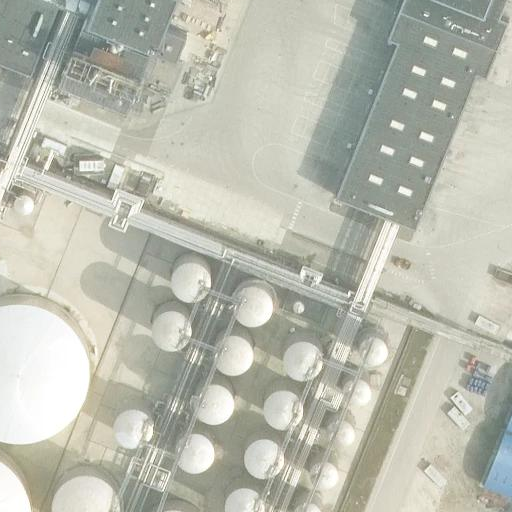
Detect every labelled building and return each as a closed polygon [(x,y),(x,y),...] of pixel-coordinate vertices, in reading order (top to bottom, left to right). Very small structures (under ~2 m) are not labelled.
[(59,5),(45,0),(0,0),(0,62),(31,75),(59,5)] [(89,0),(56,85),(126,113),(152,48),(176,58),(186,32),(162,23),(171,0),(89,0)] [(499,15),(504,0),(395,0),(394,4),(399,6),(498,46),(508,19),(499,15)] [(415,228),(477,73),(486,77),(498,46),(399,6),(387,36),(396,40),(334,196),(394,219),(415,228)] [(22,192),(20,193),(18,195),(16,197),(15,200),(15,203),(17,205),(18,208),(21,209),(23,210),(26,210),(29,209),(31,207),(33,205),(33,202),(33,199),(32,196),(30,194),(28,193),(25,192),(22,192)] [(183,253),(177,255),(172,259),(169,265),(167,271),(168,277),(170,283),(174,288),(179,291),(185,293),(192,293),(198,290),(203,286),(206,281),(208,275),(207,268),(205,262),(201,258),(195,254),(189,253),(183,253)] [(244,276),(238,279),(233,283),(230,288),(228,294),(229,300),(231,306),(235,311),(241,315),(247,316),(253,316),(259,314),(264,310),(267,304),(269,298),(268,292),(266,286),(262,281),(257,278),(251,276),(244,276)] [(0,293),(0,426),(9,429),(30,428),(51,420),(67,406),(79,388),(84,367),(83,346),(75,325),(61,309),(43,297),(22,292),(0,293)] [(164,301),(158,303),(153,307),(150,313),(148,319),(149,325),(151,331),(155,336),(161,339),(167,341),(173,341),(179,338),(184,334),(187,329),(189,323),(188,316),(186,310),(182,306),(177,302),(171,301),(164,301)] [(226,325),(220,327),(215,331),(212,336),(210,343),(210,349),(213,355),(217,360),(222,363),(228,365),(235,364),(241,362),(245,358),(249,353),(250,346),(250,340),(248,334),(244,329),(238,326),(232,324),(226,325)] [(293,331),(287,333),(283,337),(279,342),(278,349),(278,355),(280,361),(284,366),(290,369),(296,371),(302,370),(308,368),(313,364),(316,359),(318,352),(318,346),(315,340),(311,335),(306,332),(300,330),(293,331)] [(347,344),(351,355),(355,359),(365,360),(373,355),(377,345),(374,336),(367,332),(357,331),(351,334),(347,344)] [(333,384),(337,395),(341,398),(351,399),(359,395),(363,384),(360,376),(353,371),(343,371),(338,374),(333,384)] [(205,373),(199,376),(194,380),(191,385),(189,391),(190,398),(192,403),(196,408),(201,412),(207,413),(214,413),(220,411),(225,407),(228,401),(230,395),(229,389),(227,383),(223,378),(217,375),(211,373),(205,373)] [(274,380),(269,382),(264,387),(260,392),(259,398),(259,404),(261,410),(265,415),(271,419),(277,420),(283,420),(289,417),(294,413),(297,408),(299,402),(299,396),(296,390),(292,385),(287,381),(281,380),(274,380)] [(123,399),(117,401),(112,405),(109,411),(107,417),(108,423),(110,429),(114,434),(120,437),(126,439),(132,439),(138,436),(143,432),(146,427),(148,421),(148,414),(145,409),(141,404),(136,400),(130,399),(123,399)] [(511,495),(511,405),(484,486),(511,495)] [(314,425),(318,435),(322,439),(332,440),(340,435),(344,425),(341,417),(334,412),(324,411),(319,415),(314,425)] [(186,423),(180,425),(175,429),(171,435),(170,441),(170,447),(172,453),(177,458),(182,461),(188,463),(194,462),(200,460),(205,456),(209,451),(210,445),(210,438),(207,432),(203,428),(198,424),(192,423),(186,423)] [(255,429),(249,432),(244,436),(241,441),(239,447),(240,453),(242,459),(246,464),(251,468),(258,469),(264,469),(270,466),(275,462),(278,457),(280,451),(279,445),(277,439),(273,434),(268,430),(261,429),(255,429)] [(0,511),(27,511),(26,491),(18,471),(5,454),(0,451),(0,511)] [(299,466),(303,477),(307,481),(318,482),(325,477),(329,467),(326,458),(320,454),(310,453),(304,456),(299,466)] [(42,511),(110,511),(111,507),(108,491),(99,478),(84,471),(67,471),(52,480),(45,489),(42,500),(42,511)] [(236,478),(230,480),(225,484),(222,489),(220,496),(220,502),(223,508),(226,511),(254,511),(255,511),(259,506),(260,500),(260,493),(258,487),(254,482),(248,479),(242,477),(236,478)] [(282,508),(283,511),(310,511),(311,508),(309,500),(302,495),(292,495),(286,498),(282,508)]
